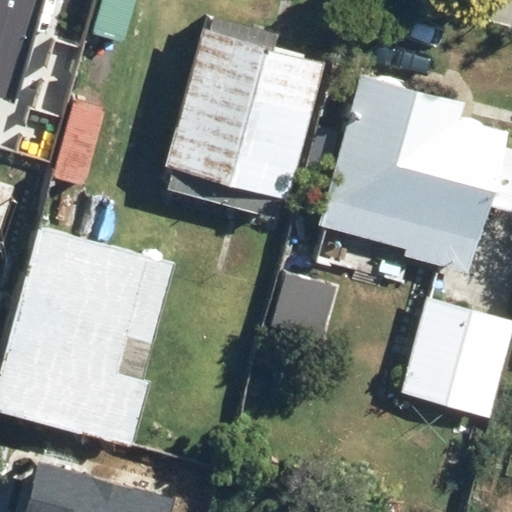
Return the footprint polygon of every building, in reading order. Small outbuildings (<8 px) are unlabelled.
[(0,0),(0,98),(15,102),(42,0),(0,0)] [(289,185),(326,47),(205,15),(168,153),(172,154),(166,178),(276,207),(283,184),(289,185)] [(469,88),(359,60),(319,216),(405,238),(403,246),(472,263),(509,120),(463,108),(469,88)] [(177,251),(46,216),(0,389),(0,398),(129,432),(177,251)] [(158,511),(165,487),(30,451),(13,511),(158,511)]
